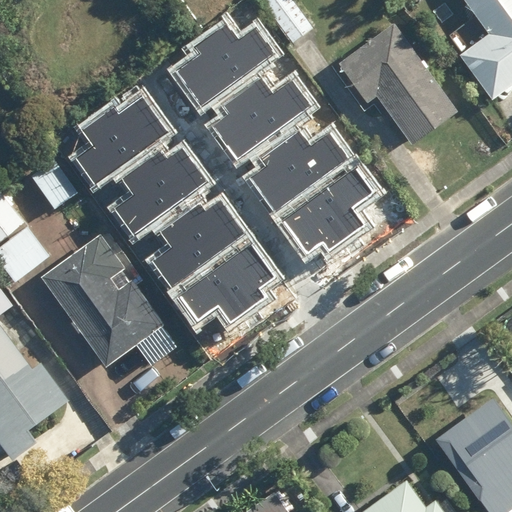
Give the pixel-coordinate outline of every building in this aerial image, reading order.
[(294,44),(317,27),(296,0),(263,0),(262,1),(294,44)] [(496,100),(511,87),(511,0),(467,0),(492,33),(462,54),(496,100)] [(415,144),(461,111),(397,23),(341,64),(370,103),(380,96),(415,144)] [(203,104),(274,52),(255,27),(236,41),(225,27),(185,56),(188,60),(177,68),(203,104)] [(238,158),(309,106),(290,80),(271,95),(260,80),(220,110),(223,114),(211,122),(238,158)] [(74,159),(93,185),(164,133),(138,97),(126,105),(124,102),(83,131),(94,145),(74,159)] [(275,210),(347,158),(328,132),(308,147),(298,132),(258,162),(260,166),(249,174),(275,210)] [(115,208),(134,234),(205,182),(179,146),(167,155),(164,151),(124,180),(135,194),(115,208)] [(37,173),(60,207),(83,191),(60,158),(37,173)] [(378,190),(359,165),(288,217),(314,253),(326,244),(329,248),(369,219),(358,205),(378,190)] [(0,244),(27,222),(0,189),(0,244)] [(154,260),(173,285),(244,233),(217,197),(206,206),(203,202),(163,231),(173,245),(154,260)] [(0,248),(0,259),(18,282),(53,255),(30,226),(0,248)] [(45,277),(110,367),(139,345),(154,366),(180,347),(165,327),(168,324),(136,280),(122,290),(114,278),(128,268),(103,235),(45,277)] [(246,247),(175,299),(194,325),(214,310),(224,324),(264,295),(262,291),(273,283),(246,247)] [(7,449),(16,461),(41,442),(32,430),(72,400),(44,362),(36,368),(0,320),(0,316),(16,305),(0,283),(0,453),(1,454),(7,449)] [(438,437),(492,511),(505,511),(511,507),(511,418),(496,396),(438,437)] [(447,511),(437,498),(427,505),(408,478),(361,511),(447,511)] [(244,511),(291,511),(276,490),(244,511)]
